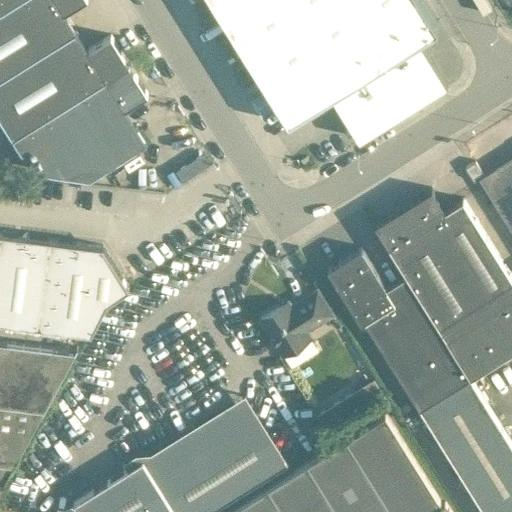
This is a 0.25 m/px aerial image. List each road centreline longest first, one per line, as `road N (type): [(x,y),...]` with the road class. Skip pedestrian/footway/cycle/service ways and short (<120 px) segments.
road 1 (unclassified): [(290,206),(319,199),(511,78)]
road 2 (unclassified): [(290,206),(270,195),(147,0)]
